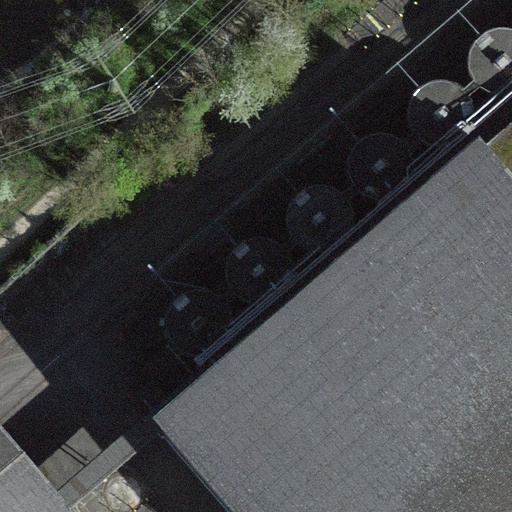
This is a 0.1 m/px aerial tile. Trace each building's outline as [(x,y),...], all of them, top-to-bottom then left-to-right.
[(469,69),(476,85),(491,95),(508,97),(511,94),(511,30),(496,30),(480,37),(470,52),(469,69)] [(405,122),(413,139),(428,149),(446,151),(463,143),(473,128),(475,110),(467,93),(452,83),(434,81),(417,89),(407,104),(405,122)] [(511,127),(485,151),(321,292),(157,434),(224,511),(434,511),(478,474),(511,445),(511,127)] [(347,173),(355,189),(369,198),(387,200),(402,192),(412,178),(414,161),(406,145),(392,135),(374,133),(359,141),(349,155),(347,173)] [(284,226),(292,242),(307,252),(325,254),(341,246),(351,231),(352,213),(345,197),(330,187),(312,185),(296,193),(286,208),(284,226)] [(222,278),(230,295),(245,305),(264,307),(281,299),(291,284),(293,265),(285,248),(270,238),(251,236),(234,244),(224,259),(222,278)] [(162,330),(170,346),(185,356),(203,358),(219,350),(229,335),(231,317),(223,301),(208,291),(190,289),(174,297),(164,312),(162,330)] [(95,410),(77,390),(64,401),(82,422),(95,410)]
